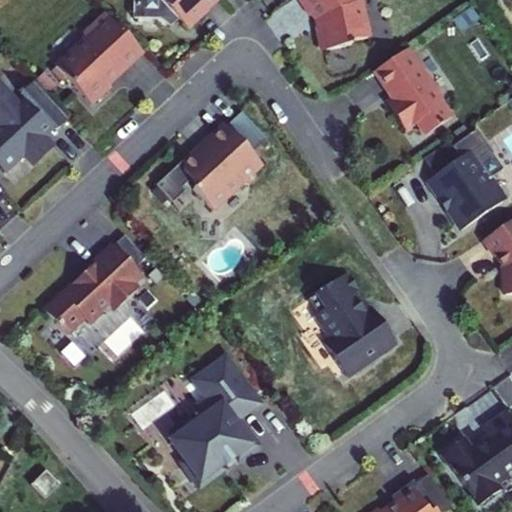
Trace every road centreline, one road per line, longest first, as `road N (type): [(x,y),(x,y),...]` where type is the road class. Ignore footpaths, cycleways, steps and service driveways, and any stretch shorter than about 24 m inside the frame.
road 1 (residential): [(274,511),(468,368),(265,78),(240,69),(205,83),(0,277)]
road 2 (residential): [(0,369),(133,511)]
